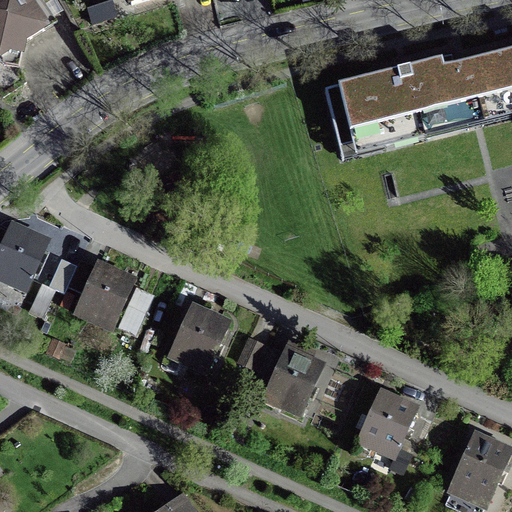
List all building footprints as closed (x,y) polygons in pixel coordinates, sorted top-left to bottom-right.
[(24,44),(55,25),(40,1),(31,6),(32,4),(23,2),(21,0),(0,0),(0,98),(1,100),(25,86),(17,73),(24,44)] [(511,55),(455,70),(453,61),(390,77),(325,93),(339,151),(382,139),(379,130),(511,93),(511,55)] [(0,283),(23,294),(44,248),(10,232),(0,255),(0,283)] [(58,295),(71,266),(59,260),(46,289),(58,295)] [(109,333),(130,287),(96,271),(75,318),(109,333)] [(203,376),(225,329),(191,314),(169,361),(203,376)] [(45,356),(56,361),(63,348),(52,343),(45,356)] [(251,373),(262,350),(248,343),(237,366),(251,373)] [(298,419),(319,371),(307,366),(311,357),(297,351),(293,360),(285,357),(283,361),(265,354),(250,388),(282,401),(278,410),(298,419)] [(392,462),(413,415),(379,399),(358,446),(392,462)] [(507,458),(473,442),(449,495),(483,510),(486,504),(507,458)]
